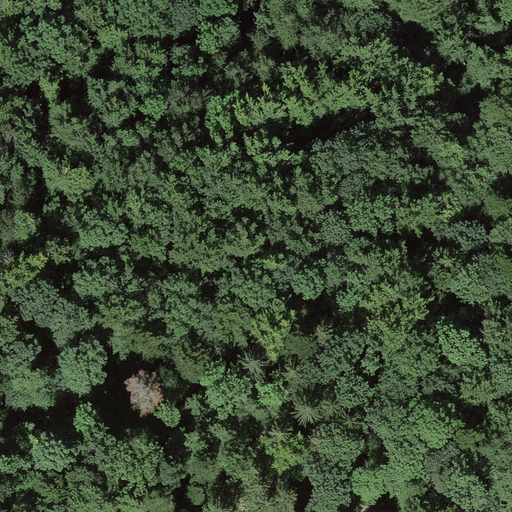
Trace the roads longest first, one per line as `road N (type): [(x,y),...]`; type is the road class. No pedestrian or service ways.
road 1 (track): [(0,124),(304,24),(344,0)]
road 2 (track): [(172,425),(0,426)]
